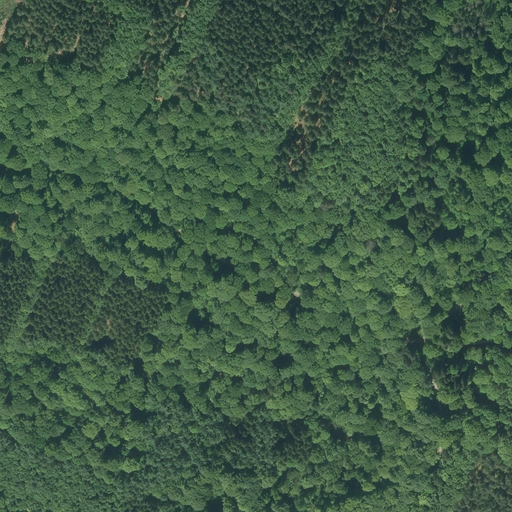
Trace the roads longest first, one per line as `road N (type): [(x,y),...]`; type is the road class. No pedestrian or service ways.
road 1 (track): [(0,160),(99,175),(239,264),(417,342)]
road 2 (track): [(417,342),(376,382),(228,403),(137,383),(81,349)]
road 3 (unknown): [(442,421),(387,478),(285,511)]
